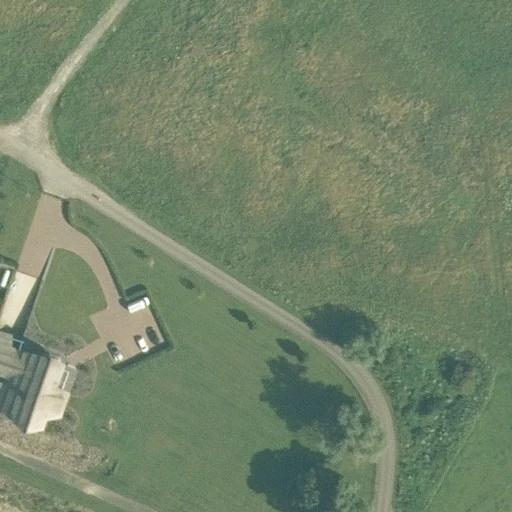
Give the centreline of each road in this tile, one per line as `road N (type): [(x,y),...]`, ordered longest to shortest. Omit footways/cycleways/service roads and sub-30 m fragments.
road 1 (unclassified): [(383,511),(389,447),(380,403),(353,365),(13,148)]
road 2 (track): [(53,174),(41,229),(90,254),(133,342)]
road 3 (track): [(13,148),(120,0)]
road 4 (track): [(139,511),(0,450)]
